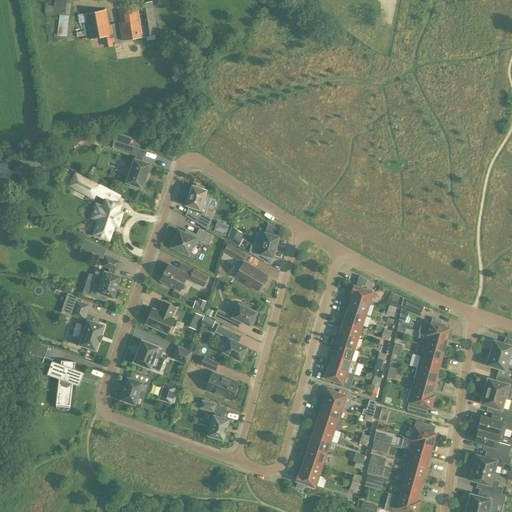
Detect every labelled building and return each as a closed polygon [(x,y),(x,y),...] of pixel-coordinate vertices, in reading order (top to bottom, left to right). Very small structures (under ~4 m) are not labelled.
[(55,0),(54,5),(46,4),(45,13),(59,14),(57,35),(67,36),(70,0),(55,0)] [(122,41),(157,35),(151,2),(118,8),(120,23),(119,23),(122,41)] [(88,40),(110,36),(106,10),(77,15),(79,24),(85,23),(88,40)] [(114,140),(125,144),(129,145),(132,138),(116,133),(114,140)] [(129,145),(125,144),(123,151),(136,156),(139,149),(129,145)] [(20,160),(23,173),(46,169),(44,156),(20,160)] [(127,183),(142,188),(145,179),(146,179),(148,174),(147,173),(150,165),(134,160),(132,167),(128,166),(125,174),(129,175),(127,183)] [(92,218),(98,220),(93,235),(108,240),(113,225),(117,226),(122,213),(118,212),(120,205),(118,204),(121,196),(99,184),(98,186),(66,169),(60,180),(93,197),(94,194),(105,200),(103,207),(96,205),(93,214),(92,218)] [(204,187),(196,185),(196,187),(192,186),(190,193),(188,198),(186,206),(200,210),(202,206),(207,207),(211,197),(205,195),(207,190),(203,189),(204,187)] [(207,229),(211,218),(199,214),(196,222),(207,229)] [(217,220),(214,231),(226,235),(229,224),(217,220)] [(278,237),(276,236),(278,230),(268,223),(265,233),(261,248),(251,245),(250,252),(259,258),(260,254),(273,257),(278,237)] [(238,244),(244,232),(233,227),(228,239),(238,244)] [(173,239),(171,244),(172,245),(171,247),(188,255),(193,244),(196,245),(198,240),(208,244),(212,235),(199,229),(197,235),(186,231),(187,232),(186,234),(179,230),(175,239),(173,239)] [(103,258),(106,249),(84,239),(80,251),(103,258)] [(224,251),(241,261),(245,255),(228,244),(224,251)] [(105,301),(107,296),(113,298),(120,277),(114,275),(115,270),(116,270),(119,261),(106,257),(103,266),(110,268),(108,273),(105,272),(102,279),(92,275),(85,295),(105,301)] [(266,276),(244,262),(235,277),(258,290),(262,284),(263,284),(264,284),(267,280),(267,278),(265,278),(266,276)] [(180,290),(188,275),(168,265),(161,280),(162,281),(162,283),(163,284),(167,286),(168,286),(169,285),(180,290)] [(208,277),(194,270),(189,279),(203,287),(208,277)] [(353,292),(351,298),(369,304),(373,292),(373,290),(366,288),(365,289),(364,289),(365,286),(365,287),(367,283),(359,279),(357,284),(358,284),(357,287),(354,286),(352,291),(353,292)] [(193,307),(203,311),(207,301),(197,297),(193,307)] [(347,309),(365,315),(369,304),(351,298),(347,309)] [(423,307),(407,299),(404,307),(420,314),(423,307)] [(76,301),(73,310),(82,313),(80,318),(88,321),(85,329),(82,328),(80,335),(82,336),(79,344),(79,345),(80,345),(96,351),(96,350),(99,342),(99,340),(101,335),(104,327),(104,326),(103,325),(92,321),(94,317),(86,314),(90,305),(76,301)] [(153,309),(146,324),(167,334),(174,319),(171,317),(175,308),(164,302),(161,308),(162,309),(160,312),(153,309)] [(241,303),(240,305),(239,304),(235,311),(230,308),(227,314),(218,310),(214,317),(227,323),(230,316),(250,326),(251,325),(252,325),(256,319),(254,318),(257,313),(246,308),(247,306),(241,303)] [(347,309),(344,321),(362,327),(365,315),(347,309)] [(187,326),(197,330),(203,316),(193,312),(187,326)] [(427,334),(426,334),(446,340),(450,328),(440,325),(441,321),(432,318),(431,323),(430,323),(427,334)] [(340,332),(358,338),(362,327),(344,321),(341,321),(340,325),(341,327),(340,332)] [(223,352),(233,357),(232,359),(238,362),(239,360),(241,361),(247,348),(227,338),(231,331),(218,325),(215,332),(223,336),(221,342),(227,344),(223,352)] [(335,342),(336,343),(354,349),(358,338),(340,332),(338,337),(336,338),(335,342)] [(423,345),(443,351),(446,340),(426,334),(423,345)] [(139,347),(136,355),(133,362),(150,369),(156,355),(160,357),(163,351),(158,349),(159,347),(142,340),(139,347)] [(492,348),(490,353),(509,358),(511,352),(511,346),(494,341),(494,342),(492,341),(490,348),(492,348)] [(354,349),(336,343),(332,355),(350,361),(354,349)] [(172,358),(186,365),(192,352),(177,345),(172,358)] [(423,345),(420,357),(440,362),(443,351),(423,345)] [(509,358),(490,353),(489,357),(487,356),(485,363),(487,364),(487,365),(511,373),(511,372),(511,366),(507,365),(509,358)] [(412,354),(410,365),(417,366),(419,355),(412,354)] [(332,355),(329,366),(347,372),(350,361),(332,355)] [(200,365),(215,371),(219,362),(204,356),(200,365)] [(417,368),(437,373),(440,362),(420,357),(417,368)] [(391,359),(390,365),(398,368),(400,362),(391,359)] [(70,406),(72,383),(76,385),(81,371),(74,369),(75,362),(61,361),(61,364),(52,361),(47,374),(59,379),(56,404),(70,406)] [(347,372),(329,366),(325,378),(343,384),(345,377),(351,379),(352,374),(347,372)] [(434,385),(437,373),(417,368),(416,372),(419,373),(418,379),(414,378),(414,379),(434,385)] [(236,388),(238,384),(212,373),(206,389),(215,393),(214,394),(222,397),(223,396),(232,400),(233,395),(235,396),(236,394),(237,392),(237,391),(238,388),(236,388)] [(125,386),(123,392),(121,399),(120,399),(120,400),(121,400),(124,401),(125,403),(129,405),(132,403),(134,404),(135,405),(135,404),(135,403),(142,406),(148,386),(142,384),(142,383),(141,383),(128,378),(127,379),(128,379),(125,386)] [(410,389),(410,390),(434,397),(434,396),(431,395),(434,385),(414,379),(411,390),(410,389)] [(510,399),(511,391),(511,385),(488,379),(487,382),(485,382),(483,389),(485,389),(484,391),(505,397),(510,399)] [(176,388),(165,384),(162,393),(173,397),(176,388)] [(327,390),(324,401),(341,407),(342,407),(348,409),(352,398),(327,390)] [(434,397),(410,390),(407,401),(409,402),(407,409),(423,413),(425,406),(431,408),(434,397)] [(481,404),(502,410),(505,397),(484,391),(484,393),(482,392),(480,399),(482,400),(481,404)] [(213,411),(213,412),(214,412),(214,411),(215,405),(216,405),(216,404),(215,404),(203,401),(203,400),(202,400),(202,401),(200,407),(200,408),(213,411)] [(341,407),(324,401),(320,413),(338,419),(341,407)] [(214,415),(213,416),(212,422),(211,423),(212,423),(210,428),(210,429),(208,435),(208,436),(209,436),(223,440),(224,440),(224,439),(225,433),(226,432),(227,427),(227,426),(229,420),(229,419),(228,419),(221,417),(222,413),(216,412),(215,416),(214,415)] [(320,413),(316,424),(334,430),(339,431),(343,420),(338,419),(320,413)] [(505,429),(511,430),(511,418),(504,417),(502,423),(481,416),(481,418),(479,418),(478,419),(477,421),(476,423),(476,425),(477,427),(478,427),(478,429),(503,436),(505,429)] [(412,440),(432,445),(435,434),(430,432),(431,425),(416,421),(414,428),(416,429),(413,439),(412,439),(412,440)] [(334,430),(316,424),(314,424),(313,429),(314,430),(312,435),(330,441),(334,430)] [(500,435),(503,436),(478,429),(477,429),(478,430),(478,431),(477,431),(476,432),(475,434),(474,436),(474,438),(474,440),(476,440),(475,442),(496,447),(494,453),(511,458),(511,457),(508,456),(510,446),(498,443),(500,435)] [(373,441),(374,441),(382,443),(384,435),(375,433),(373,441)] [(330,441),(312,435),(311,440),(308,441),(307,445),(309,447),(326,453),(330,441)] [(409,451),(429,457),(432,445),(412,440),(409,451)] [(372,449),(380,451),(382,443),(374,441),(372,449)] [(326,453),(309,447),(305,458),(323,464),(326,453)] [(429,457),(409,451),(406,462),(426,468),(429,457)] [(365,456),(355,453),(353,461),(362,464),(365,456)] [(472,462),(474,463),(473,467),(494,473),(496,466),(502,467),(503,463),(509,464),(511,458),(494,453),(494,454),(499,455),(497,460),(474,454),(472,462)] [(369,464),(375,465),(377,466),(379,457),(371,455),(369,464)] [(323,464),(305,458),(301,470),(319,476),(323,464)] [(403,473),(423,479),(426,468),(406,462),(403,473)] [(367,472),(375,474),(377,466),(375,465),(369,464),(367,472)] [(488,491),(505,495),(501,494),(502,488),(497,487),(498,482),(492,480),(494,473),(473,467),(472,472),(470,471),(468,479),(490,485),(488,491)] [(315,487),(319,476),(301,470),(299,475),(298,474),(296,481),(298,482),(297,485),(296,484),(295,488),(303,490),(305,486),(306,484),(307,485),(307,487),(313,489),(315,487)] [(403,473),(401,480),(400,484),(420,490),(423,479),(403,473)] [(377,478),(367,476),(366,481),(375,484),(377,478)] [(397,495),(396,495),(419,502),(420,502),(417,501),(420,490),(400,484),(397,495)] [(465,504),(467,504),(467,506),(488,511),(490,504),(496,506),(497,502),(503,503),(505,495),(488,491),(488,492),(492,493),(490,499),(470,494),(469,496),(467,496),(465,504)] [(416,511),(419,502),(396,495),(391,511),(405,511),(406,511),(410,511),(416,511)] [(363,502),(361,509),(370,511),(375,511),(377,507),(363,502)]
